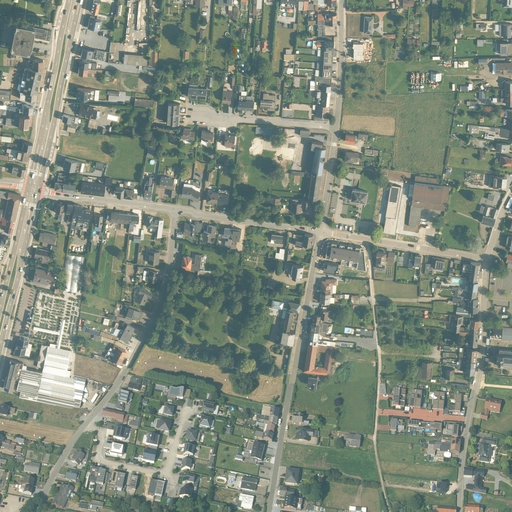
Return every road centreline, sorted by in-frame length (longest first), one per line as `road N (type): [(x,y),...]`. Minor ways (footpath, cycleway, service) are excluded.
road 1 (residential): [(269,511),(320,228)]
road 2 (residential): [(83,425),(126,370),(157,307),(174,208)]
road 3 (primary): [(37,190),(79,0)]
road 4 (primary): [(68,0),(28,188)]
road 5 (residential): [(376,414),(368,238)]
road 6 (residential): [(486,256),(467,423)]
road 7 (primary): [(0,345),(37,190)]
road 8 (residential): [(174,208),(320,228)]
road 9 (residential): [(37,190),(174,208)]
road 10 (residential): [(335,124),(200,114)]
road 11 (residential): [(335,124),(340,0)]
road 12 (primary): [(28,188),(0,308)]
